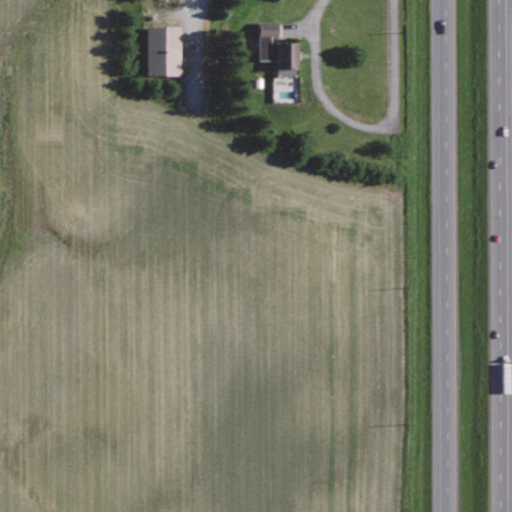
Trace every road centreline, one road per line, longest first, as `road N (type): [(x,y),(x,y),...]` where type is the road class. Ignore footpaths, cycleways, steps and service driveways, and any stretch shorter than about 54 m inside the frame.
road 1 (trunk): [(499,511),(499,0)]
road 2 (trunk): [(445,0),(445,511)]
